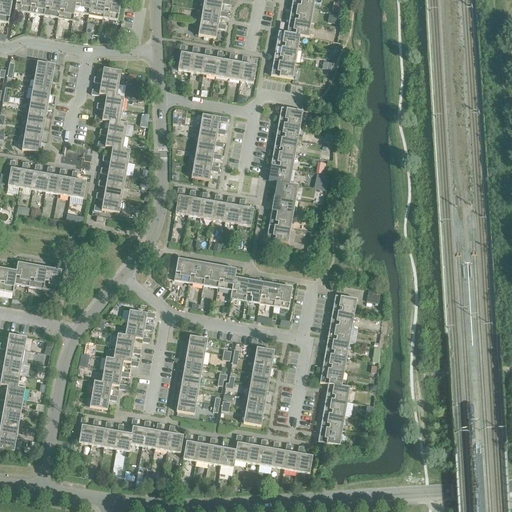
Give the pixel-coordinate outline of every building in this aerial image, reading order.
[(0,0),(0,22),(8,24),(11,3),(7,2),(6,4),(3,3),(3,1),(0,0)] [(15,0),(13,12),(29,14),(31,0),(15,0)] [(31,0),(29,14),(43,17),(46,0),(31,0)] [(46,0),(43,17),(57,20),(60,0),(46,0)] [(60,0),(57,20),(72,22),(74,14),(73,14),(76,0),(75,0),(74,0),(71,0),(71,2),(68,1),(67,0),(60,0)] [(75,0),(76,0),(73,14),(74,14),(88,16),(90,0),(75,0)] [(90,0),(88,16),(102,19),(105,0),(90,0)] [(112,0),(105,0),(102,19),(117,21),(120,0),(115,0),(116,1),(112,0)] [(210,0),(203,0),(202,11),(219,14),(220,12),(221,5),(229,6),(229,1),(222,0),(221,0),(222,2),(210,0)] [(292,0),(291,6),(313,10),(314,0),(292,0)] [(334,4),(333,13),(340,14),(341,5),(334,4)] [(290,14),(289,20),(310,24),(313,10),(291,6),(290,10),(293,11),(292,14),(290,14)] [(202,11),(200,24),(217,27),(218,25),(219,17),(226,19),(227,14),(220,12),(219,14),(202,11)] [(329,16),(327,24),(339,25),(340,17),(329,16)] [(287,28),(286,34),(286,35),(299,37),(308,39),(310,24),(289,20),(288,25),(290,25),(290,28),(287,28)] [(217,27),(200,24),(197,37),(215,40),(217,30),(224,31),(225,26),(218,25),(217,27)] [(276,41),(275,48),(297,51),(299,37),(286,35),(286,34),(278,33),(277,37),(279,38),(279,41),(276,41)] [(177,71),(190,74),(193,56),(191,56),(183,55),(185,47),(180,46),(178,54),(180,54),(177,71)] [(190,74),(202,76),(205,58),(203,58),(196,57),(197,49),(192,48),(191,56),(193,56),(190,74)] [(274,55),(273,62),(294,66),(297,51),(275,48),(274,52),(277,52),(276,56),(274,55)] [(202,76),(215,78),(218,61),(216,60),(208,59),(210,51),(204,50),(203,58),(205,58),(202,76)] [(215,78),(227,80),(230,63),(228,62),(221,61),(222,53),(217,53),(216,60),(218,61),(215,78)] [(227,80),(239,82),(243,65),(240,64),(233,63),(234,56),(229,55),(228,62),(230,63),(227,80)] [(243,65),(239,82),(252,85),(255,67),(246,65),(247,58),(242,57),(240,64),(243,65)] [(294,66),(273,62),(272,66),(274,67),(274,70),(271,70),(270,77),(292,81),(294,66)] [(37,63),(34,76),(52,79),(54,66),(37,63)] [(93,83),(100,85),(100,83),(118,86),(120,73),(103,70),(101,79),(93,78),(93,83)] [(34,76),(32,89),(50,92),(52,79),(34,76)] [(98,95),(106,96),(116,98),(118,86),(100,83),(100,85),(99,92),(91,91),(90,96),(98,97),(98,95)] [(32,89),(30,101),(48,104),(50,92),(32,89)] [(96,109),(103,111),(103,109),(121,112),(123,99),(116,98),(106,96),(104,106),(97,104),(96,109)] [(30,101),(28,113),(45,117),(48,104),(30,101)] [(279,117),(278,124),(299,128),(302,113),(306,114),(308,105),(302,104),(301,113),(280,109),(279,114),(282,114),(281,117),(279,117)] [(101,121),(109,123),(109,122),(119,124),(121,112),(103,109),(103,111),(102,118),(94,117),(93,122),(101,123),(101,121)] [(28,113),(26,126),(43,129),(45,117),(28,113)] [(141,115),(139,128),(147,129),(149,116),(144,116),(141,115)] [(202,116),(199,129),(217,132),(217,130),(219,123),(226,124),(227,119),(219,118),(219,119),(202,116)] [(99,136),(106,137),(107,135),(124,138),(126,125),(119,124),(109,122),(109,123),(107,132),(100,131),(99,136)] [(276,131),(275,138),(297,142),(299,128),(278,124),(277,128),(279,128),(279,132),(276,131)] [(26,126),(23,138),(41,141),(43,129),(26,126)] [(199,129),(197,142),(215,145),(215,143),(216,135),(224,137),(225,131),(217,130),(217,132),(199,129)] [(104,148),(112,149),(122,150),(124,138),(107,135),(106,137),(105,144),(97,143),(96,148),(104,149),(104,148)] [(41,141),(23,138),(21,151),(39,154),(41,141)] [(274,146),(273,153),(294,156),(297,142),(275,138),(274,142),(277,143),(276,146),(274,146)] [(197,142),(195,154),(213,157),(213,155),(214,148),(222,149),(223,144),(215,143),(215,145),(197,142)] [(102,162),(109,163),(109,161),(127,164),(129,151),(122,150),(112,149),(110,159),(102,157),(102,162)] [(271,160),(270,167),(292,171),(294,156),(273,153),(272,157),(274,157),(274,161),(271,160)] [(210,170),(211,167),(212,160),(220,161),(221,156),(213,155),(213,157),(195,154),(193,166),(210,170)] [(99,174),(107,176),(107,174),(125,177),(127,164),(109,161),(109,163),(108,171),(100,169),(99,174)] [(7,187),(20,189),(23,172),(21,171),(13,170),(15,162),(10,162),(8,169),(10,170),(7,187)] [(20,189),(32,191),(35,174),(33,174),(26,172),(27,165),(22,164),(21,171),(23,172),(20,189)] [(317,164),(315,175),(324,176),(325,165),(317,164)] [(32,191),(45,194),(48,176),(46,176),(38,174),(40,167),(35,166),(33,174),(35,174),(32,191)] [(210,170),(193,166),(190,179),(208,182),(210,172),(217,174),(218,169),(211,167),(210,170)] [(267,182),(276,183),(289,185),(292,171),(270,167),(269,171),(272,172),(271,175),(269,175),(267,182)] [(45,194),(57,196),(60,178),(58,178),(51,177),(52,169),(47,168),(46,176),(48,176),(45,194)] [(57,196),(70,198),(73,180),(70,180),(63,179),(64,171),(59,170),(58,178),(60,178),(57,196)] [(73,180),(70,198),(82,200),(85,183),(75,181),(77,173),(72,173),(70,180),(73,180)] [(97,187),(105,188),(105,186),(123,189),(125,177),(107,174),(107,176),(106,183),(98,182),(97,187)] [(316,176),(313,191),(326,193),(328,178),(316,176)] [(141,181),(139,189),(146,190),(147,182),(141,181)] [(274,191),(273,197),(295,201),(298,186),(289,185),(276,183),(275,187),(277,188),(277,191),(274,191)] [(95,199),(103,201),(103,198),(121,201),(123,189),(105,186),(105,188),(103,195),(96,194),(95,199)] [(174,215),(187,217),(190,200),(188,199),(181,198),(182,190),(177,189),(176,197),(178,197),(174,215)] [(187,217),(200,219),(203,202),(201,201),(193,200),(195,192),(190,192),(188,199),(190,200),(187,217)] [(200,219),(212,221),(215,204),(213,204),(206,202),(207,195),(202,194),(201,201),(203,202),(200,219)] [(212,221),(225,224),(228,206),(226,206),(218,204),(219,197),(214,196),(213,204),(215,204),(212,221)] [(272,205),(271,212),(292,216),(295,201),(273,197),(273,202),(275,202),(274,206),(272,205)] [(103,198),(103,201),(101,208),(94,207),(93,212),(101,213),(101,211),(118,214),(121,201),(103,198)] [(240,208),(238,208),(231,207),(232,199),(227,198),(226,206),(228,206),(225,224),(237,226),(240,208)] [(238,208),(240,208),(237,226),(250,228),(253,211),(243,209),(244,201),(239,200),(238,208)] [(17,208),(16,216),(27,218),(29,210),(17,208)] [(31,210),(30,218),(38,220),(40,211),(31,210)] [(269,219),(268,226),(290,230),(292,216),(271,212),(270,216),(272,217),(272,220),(269,219)] [(67,216),(65,223),(76,225),(82,222),(83,219),(67,216)] [(290,230),(268,226),(267,231),(270,231),(269,234),(267,234),(266,241),(287,245),(290,230)] [(173,282),(188,284),(192,263),(188,262),(187,264),(184,264),(184,261),(177,260),(173,282)] [(188,284),(203,287),(206,265),(202,264),(202,267),(198,266),(199,264),(192,263),(188,284)] [(17,264),(15,272),(16,272),(13,285),(14,285),(28,288),(32,267),(27,266),(27,268),(24,268),(24,265),(17,264)] [(203,287),(217,289),(221,268),(216,267),(216,269),(213,269),(213,266),(206,265),(203,287)] [(38,268),(32,267),(28,288),(42,291),(46,269),(42,268),(41,271),(38,270),(38,268)] [(217,289),(231,292),(234,279),(236,270),(231,269),(230,272),(227,271),(227,269),(221,268),(217,289)] [(53,270),(46,269),(42,291),(57,293),(61,272),(56,271),(56,273),(52,273),(53,270)] [(1,270),(0,277),(0,291),(12,294),(14,285),(13,285),(16,272),(15,272),(12,272),(11,274),(8,273),(8,271),(1,270)] [(229,300),(244,303),(248,281),(244,280),(243,283),(240,282),(240,280),(234,279),(231,292),(229,300)] [(244,303),(259,305),(262,284),(258,283),(258,285),(254,285),(255,282),(248,281),(244,303)] [(259,305),(273,308),(277,286),(273,285),(272,288),(269,287),(269,285),(262,284),(259,305)] [(277,286),(273,308),(288,310),(292,289),(287,288),(286,290),(283,290),(284,287),(277,286)] [(333,305),(332,312),(353,316),(356,301),(334,297),(334,302),(336,302),(335,306),(333,305)] [(129,312),(127,325),(144,328),(144,326),(146,319),(153,320),(154,315),(146,313),(146,315),(129,312)] [(330,319),(329,326),(351,330),(353,316),(332,312),(331,316),(333,317),(333,320),(330,319)] [(127,325),(124,337),(134,339),(142,341),(142,338),(143,331),(151,332),(152,327),(144,326),(144,328),(127,325)] [(328,334),(327,341),(348,344),(351,330),(329,326),(329,331),(331,331),(330,334),(328,334)] [(189,337),(187,350),(204,353),(207,341),(202,340),(203,334),(195,333),(194,338),(189,337)] [(117,335),(115,348),(132,351),(133,349),(134,339),(124,337),(117,335)] [(0,349),(6,351),(6,349),(24,352),(26,339),(8,336),(6,346),(0,344),(0,349)] [(325,348),(324,355),(346,359),(348,344),(327,341),(326,345),(328,345),(328,349),(325,348)] [(115,348),(113,360),(113,361),(123,363),(130,364),(130,362),(132,355),(139,356),(140,351),(133,349),(132,351),(115,348)] [(0,362),(3,363),(4,361),(21,364),(24,352),(6,349),(6,351),(4,358),(0,357),(0,362)] [(256,349),(253,362),(271,365),(273,352),(256,349)] [(187,350),(184,363),(202,366),(204,353),(187,350)] [(80,355),(78,368),(87,369),(89,357),(80,355)] [(323,363),(322,369),(343,373),(346,359),(324,355),(323,359),(326,360),(325,363),(323,363)] [(105,359),(103,372),(120,375),(121,373),(123,363),(113,361),(113,360),(105,359)] [(0,375),(1,376),(2,373),(19,377),(21,364),(4,361),(3,363),(2,370),(0,370),(0,375)] [(253,362),(251,375),(269,378),(271,365),(253,362)] [(184,363),(182,375),(200,378),(202,366),(184,363)] [(319,384),(327,386),(327,385),(341,388),(341,387),(343,373),(322,369),(321,374),(323,374),(323,377),(320,377),(319,384)] [(103,372),(101,384),(111,386),(118,388),(118,385),(119,385),(120,378),(127,379),(128,374),(121,373),(120,375),(103,372)] [(0,386),(7,388),(7,387),(17,389),(19,377),(2,373),(1,376),(0,383),(0,382),(0,386)] [(182,375),(180,387),(198,391),(200,378),(182,375)] [(251,375),(249,387),(267,390),(269,378),(251,375)] [(93,383),(91,395),(109,398),(109,396),(111,386),(101,384),(93,383)] [(326,393),(325,400),(346,404),(349,389),(341,387),(341,388),(327,385),(327,386),(327,390),(329,390),(328,394),(326,393)] [(0,400),(4,402),(5,400),(22,403),(24,390),(17,389),(7,387),(7,388),(5,397),(0,395),(0,400)] [(180,387),(178,400),(195,403),(198,391),(180,387)] [(249,387),(247,399),(264,402),(267,390),(249,387)] [(109,398),(91,395),(89,408),(106,411),(108,401),(116,403),(117,398),(109,396),(109,398)] [(247,399),(245,412),(262,415),(264,402),(247,399)] [(0,413),(2,414),(2,412),(20,415),(22,403),(5,400),(4,402),(3,409),(0,408),(0,413)] [(195,403),(178,400),(176,413),(193,416),(195,403)] [(324,407),(322,414),(344,418),(346,404),(325,400),(324,404),(326,405),(326,408),(324,407)] [(0,425),(0,424),(18,427),(20,415),(2,412),(2,414),(1,421),(0,421),(0,425)] [(262,415),(245,412),(242,425),(260,428),(262,415)] [(321,422),(320,429),(341,432),(344,418),(322,414),(322,419),(324,419),(323,422),(321,422)] [(78,444),(90,447),(94,429),(91,429),(84,427),(85,420),(80,419),(79,427),(81,427),(78,444)] [(129,446),(141,448),(145,430),(142,430),(135,429),(136,421),(131,420),(130,428),(132,428),(130,435),(131,435),(129,446)] [(90,447),(103,449),(106,431),(104,431),(97,429),(98,422),(93,421),(91,429),(94,429),(90,447)] [(141,448),(154,450),(157,433),(155,432),(147,431),(149,423),(144,422),(142,430),(145,430),(141,448)] [(103,449),(115,451),(118,433),(116,433),(109,432),(110,424),(105,423),(104,431),(106,431),(103,449)] [(0,437),(16,440),(18,427),(0,424),(0,425),(0,437)] [(128,453),(129,446),(131,435),(130,435),(121,434),(123,426),(118,425),(116,433),(118,433),(115,451),(128,453)] [(154,450),(166,452),(169,435),(167,434),(160,433),(161,426),(156,425),(155,432),(157,433),(154,450)] [(169,435),(166,452),(179,455),(182,437),(172,435),(174,428),(169,427),(167,434),(169,435)] [(341,432),(320,429),(319,433),(321,433),(321,437),(318,436),(317,443),(339,447),(341,432)] [(182,460),(195,463),(198,445),(196,445),(189,443),(190,436),(185,435),(184,443),(185,443),(182,460)] [(233,462),(234,462),(246,464),(249,447),(247,446),(239,445),(241,437),(236,436),(233,451),(235,452),(233,462)] [(0,437),(0,450),(13,453),(16,440),(0,437)] [(195,463),(207,465),(210,447),(208,447),(201,446),(202,438),(197,437),(196,445),(198,445),(195,463)] [(207,465),(220,467),(223,450),(221,449),(213,448),(215,440),(210,439),(208,447),(210,447),(207,465)] [(246,464),(258,466),(261,449),(259,448),(252,447),(253,440),(248,439),(247,446),(249,447),(246,464)] [(258,466),(271,469),(274,451),(272,451),(264,449),(266,442),(261,441),(259,448),(261,449),(258,466)] [(232,475),(234,462),(233,462),(235,452),(233,451),(226,450),(227,443),(222,442),(221,449),(223,450),(220,467),(219,473),(232,475)] [(271,469),(283,471),(286,453),(284,453),(277,451),(278,444),(273,443),(272,451),(274,451),(271,469)] [(283,471),(295,473),(299,455),(296,455),(289,454),(290,446),(285,445),(284,453),(286,453),(283,471)] [(299,455),(295,473),(308,475),(312,458),(302,456),(303,448),(298,447),(296,455),(299,455)]
